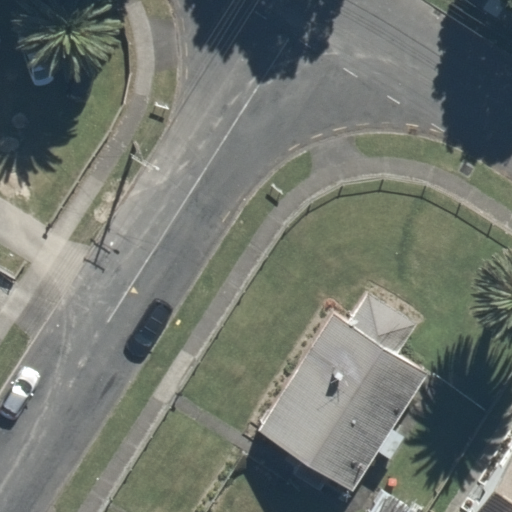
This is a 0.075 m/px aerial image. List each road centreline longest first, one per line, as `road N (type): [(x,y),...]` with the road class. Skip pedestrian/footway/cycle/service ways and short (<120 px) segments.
road 1 (residential): [(316,0),(0,494)]
road 2 (residential): [(321,0),(511,120)]
